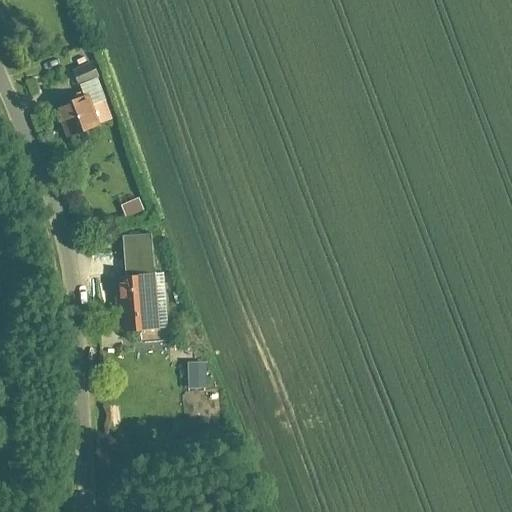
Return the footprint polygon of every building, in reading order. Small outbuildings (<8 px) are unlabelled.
[(81,97),(50,109),(65,145),(95,133),(81,97)] [(120,203),(124,214),(141,207),(137,197),(120,203)] [(153,237),(120,239),(122,272),(155,271),(153,237)] [(113,285),(114,338),(156,337),(155,284),(113,285)] [(185,384),(204,385),(204,359),(186,359),(185,384)]
